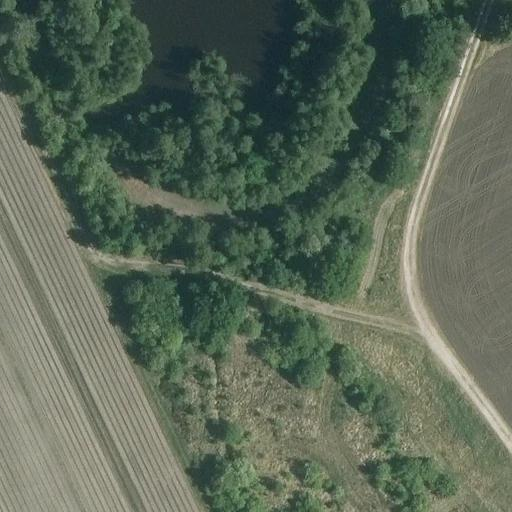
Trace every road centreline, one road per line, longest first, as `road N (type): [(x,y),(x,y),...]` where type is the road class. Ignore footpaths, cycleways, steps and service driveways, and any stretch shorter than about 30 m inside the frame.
road 1 (track): [(426,325),(308,304),(212,274),(126,271),(91,253),(0,65)]
road 2 (track): [(511,446),(426,325),(411,291),(409,258),(432,159),(487,0)]
